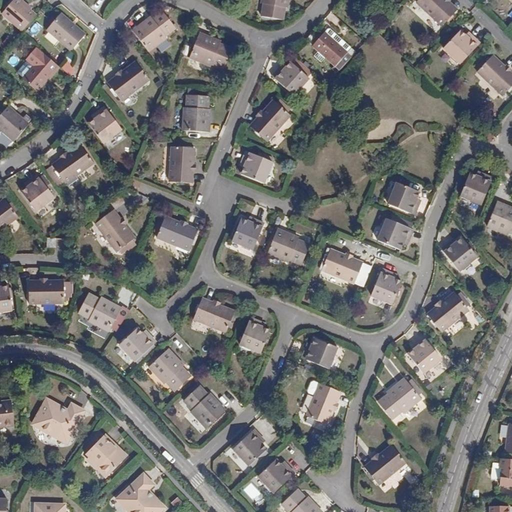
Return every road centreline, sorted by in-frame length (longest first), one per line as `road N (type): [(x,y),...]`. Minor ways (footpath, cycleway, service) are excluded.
road 1 (residential): [(508,149),(464,146),(430,229),(410,313),(374,340)]
road 2 (residential): [(188,472),(85,367),(30,350),(0,353)]
road 3 (residential): [(188,472),(256,406),(291,312)]
road 4 (tertiary): [(511,332),(442,511)]
road 5 (residential): [(0,171),(44,146),(72,117),(110,35)]
road 6 (residential): [(199,206),(259,40)]
road 7 (residential): [(374,340),(341,489)]
